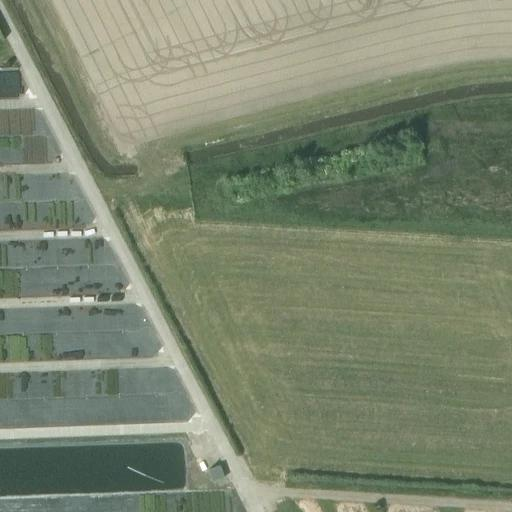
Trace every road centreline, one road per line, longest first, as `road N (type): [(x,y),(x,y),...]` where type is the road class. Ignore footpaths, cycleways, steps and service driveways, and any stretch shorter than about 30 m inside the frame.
road 1 (track): [(0,18),(251,500)]
road 2 (track): [(251,500),(454,511)]
